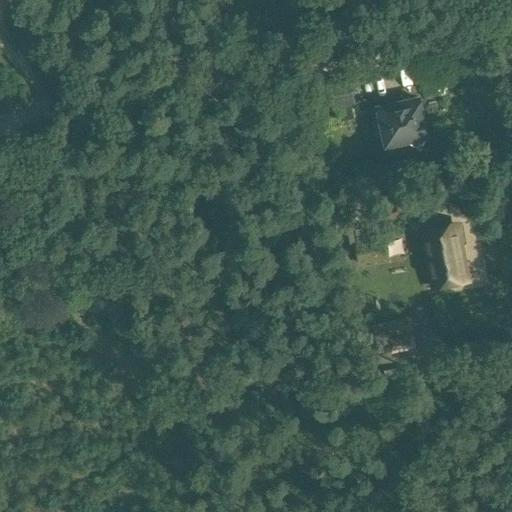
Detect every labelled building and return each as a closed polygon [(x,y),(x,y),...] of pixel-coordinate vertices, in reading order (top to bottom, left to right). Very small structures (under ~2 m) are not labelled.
[(353,103),(349,81),(331,85),(335,107),(353,103)] [(400,106),(380,110),(388,146),(409,141),(415,147),(425,145),(428,136),(420,99),(400,104),(400,106)] [(404,152),(390,155),(392,167),(406,164),(404,152)] [(469,281),(462,246),(458,225),(424,232),(435,288),(469,281)] [(357,261),(385,257),(383,238),(359,241),(357,226),(348,227),(350,244),(355,244),(357,261)] [(387,337),(413,332),(411,318),(385,323),(387,337)] [(390,354),(416,349),(413,333),(387,338),(390,354)]
